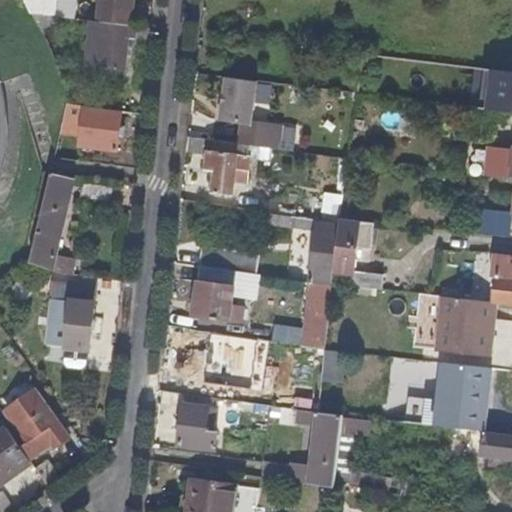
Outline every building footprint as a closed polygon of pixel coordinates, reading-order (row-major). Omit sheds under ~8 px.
[(56,17),(57,0),(22,0),(29,14),(56,17)] [(131,26),(133,0),(99,0),(97,22),(131,26)] [(127,51),(140,40),(149,40),(151,28),(131,26),(97,22),(91,22),(86,64),(125,69),(127,51)] [(511,72),(474,68),(470,108),(511,113),(511,72)] [(281,149),(283,130),(253,126),(258,83),(226,78),(224,92),(222,105),(220,122),(242,125),(239,144),(242,144),(249,145),(281,149)] [(222,105),(224,92),(216,91),(215,105),(222,105)] [(121,111),(123,98),(100,95),(99,107),(121,111)] [(117,151),(121,111),(99,107),(66,103),(59,134),(80,136),(78,146),(117,151)] [(215,154),(216,141),(189,137),(187,152),(207,154),(207,153),(215,154)] [(245,180),(248,157),(241,156),(242,144),(239,144),(216,141),(215,154),(207,153),(207,154),(206,171),(215,172),(213,194),(232,196),(234,179),(245,180)] [(248,157),(249,145),(242,144),(241,156),(248,157)] [(511,177),(511,170),(511,157),(508,156),(509,146),(503,145),(498,176),(511,177)] [(54,256),(70,178),(59,174),(51,173),(45,196),(39,222),(33,254),(31,258),(27,261),(66,275),(70,275),(73,260),(54,256)] [(111,201),(114,186),(88,181),(86,197),(111,201)] [(354,194),(355,185),(343,184),(342,194),(353,196),(354,194)] [(351,212),(353,196),(342,194),(341,210),(351,212)] [(508,237),(511,220),(511,213),(511,212),(475,208),(472,233),(508,237)] [(350,219),(351,212),(341,210),(340,218),(341,218),(350,219)] [(316,230),(317,222),(317,220),(306,219),(293,217),(292,217),(291,225),(291,226),(316,230)] [(370,247),(372,225),(370,224),(349,221),(350,219),(341,218),(335,270),(353,273),(354,270),(357,246),(370,247)] [(334,261),(339,224),(317,222),(316,230),(310,282),(332,283),(334,261)] [(258,275),(260,255),(203,248),(200,268),(230,272),(258,275)] [(511,303),(511,262),(492,260),(491,276),(495,277),(494,296),(493,301),(496,302),(511,303)] [(229,320),(233,287),(228,286),(230,272),(200,268),(194,316),(229,320)] [(382,288),(383,275),(354,270),(353,273),(352,285),(382,288)] [(330,300),(332,283),(310,282),(308,297),(330,300)] [(94,303),(96,287),(69,284),(68,300),(70,301),(94,303)] [(489,354),(496,302),(493,301),(487,301),(445,296),(438,348),(489,354)] [(89,350),(94,303),(70,301),(66,347),(89,350)] [(240,353),(241,348),(257,350),(259,339),(232,336),(202,332),(200,337),(199,348),(198,353),(197,363),(227,366),(229,351),(240,353)] [(321,379),(324,347),(314,346),(307,395),(319,397),(321,379)] [(338,380),(341,349),(324,347),(321,379),(338,380)] [(478,407),(481,388),(488,388),(490,368),(441,362),(437,400),(411,397),(408,422),(447,427),(470,429),(475,430),(478,407)] [(227,396),(228,385),(228,383),(186,377),(185,391),(185,394),(196,395),(196,393),(226,397),(227,396)] [(243,399),(245,387),(228,385),(227,396),(241,399),(243,399)] [(486,408),(488,388),(481,388),(478,407),(486,408)] [(68,437),(47,407),(38,394),(8,415),(27,440),(36,452),(45,446),(48,451),(68,437)] [(317,411),(319,397),(307,395),(299,394),(297,409),(317,411)] [(205,430),(207,420),(208,408),(183,404),(182,412),(178,444),(178,445),(183,446),(213,450),(216,432),(212,431),(205,430)] [(335,481),(342,415),(317,411),(297,409),(285,407),(284,418),(316,423),(312,462),(310,466),(291,464),(289,481),(334,488),(335,481)] [(483,431),(486,408),(478,407),(475,430),(483,431)] [(370,434),(372,420),(347,417),(345,423),(345,431),(370,434)] [(14,437),(2,419),(0,420),(0,434),(2,437),(6,442),(14,437)] [(469,439),(470,429),(447,427),(446,437),(469,439)] [(511,459),(511,436),(483,433),(483,431),(475,430),(470,429),(469,439),(467,455),(486,456),(494,457),(502,459),(511,459)] [(11,471),(29,458),(14,437),(6,442),(2,437),(0,438),(0,484),(9,478),(6,474),(11,471)] [(36,452),(27,440),(22,444),(31,456),(36,452)] [(59,481),(45,461),(38,467),(36,468),(49,488),(59,481)] [(289,481),(291,464),(262,461),(261,477),(289,481)] [(382,486),(384,478),(353,470),(349,484),(381,491),(382,486)] [(343,493),(344,483),(335,481),(334,488),(333,492),(343,493)] [(230,511),(233,487),(189,482),(186,507),(192,508),(191,511),(230,511)] [(240,511),(243,488),(233,487),(230,511),(240,511)] [(13,511),(15,511),(1,491),(0,491),(0,509),(1,511),(13,511)]
